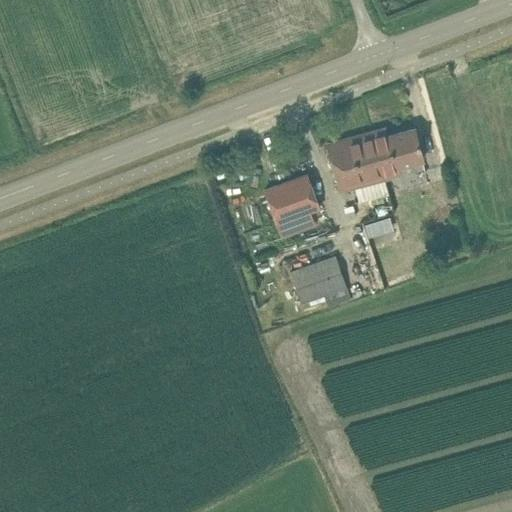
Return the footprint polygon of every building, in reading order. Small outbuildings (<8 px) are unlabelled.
[(373,130),(385,178),(399,174),(396,165),(424,158),(415,127),(387,135),(385,127),(373,130)] [(327,143),(340,190),(385,178),(373,130),(327,143)] [(314,223),(309,209),(319,206),(307,174),(265,189),(282,234),(314,223)] [(408,206),(403,190),(389,194),(394,210),(395,209),(408,206)] [(374,221),(365,224),(369,236),(378,233),(374,221)] [(418,267),(407,237),(369,251),(380,282),(418,267)] [(352,297),(336,254),(290,271),(302,303),(324,294),(329,306),(352,297)]
